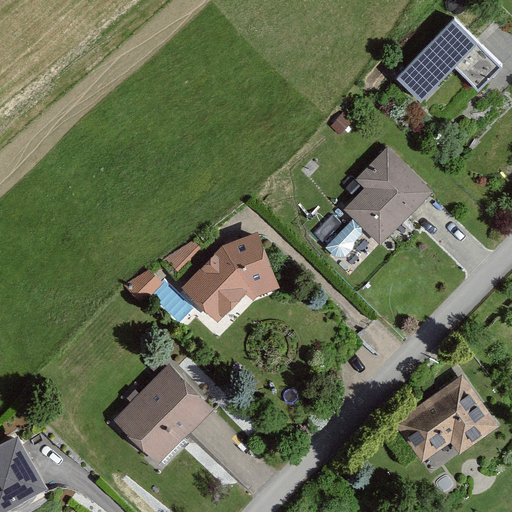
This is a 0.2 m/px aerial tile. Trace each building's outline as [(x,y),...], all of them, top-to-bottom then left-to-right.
[(496,66),(451,21),(390,82),(413,105),(449,69),(471,91),(496,66)] [(347,125),(340,118),(329,130),(336,137),(347,125)] [(430,193),(386,148),(343,190),(351,198),(341,208),(376,245),(430,193)] [(214,325),(244,294),(247,302),(275,291),(254,235),(219,248),(178,289),(214,325)] [(190,244),(166,260),(178,273),(198,252),(190,244)] [(127,285),(125,293),(137,306),(160,284),(149,273),(127,285)] [(161,362),(152,354),(142,365),(150,373),(161,362)] [(210,412),(164,367),(109,422),(155,467),(210,412)] [(496,426),(462,376),(391,425),(417,463),(446,444),(453,455),(496,426)] [(0,511),(1,511),(41,490),(12,438),(0,444),(0,511)] [(354,511),(339,502),(332,511),(354,511)]
